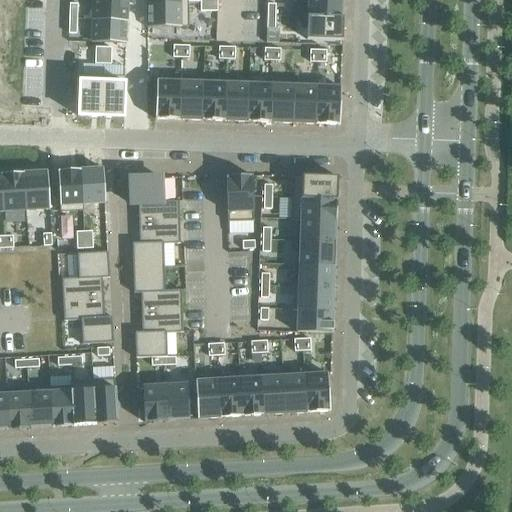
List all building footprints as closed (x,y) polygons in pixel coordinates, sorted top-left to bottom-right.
[(0,0),(0,24),(19,25),(20,0),(0,0)] [(92,0),(91,20),(126,22),(127,0),(92,0)] [(307,0),(307,18),(342,20),(343,0),(307,0)] [(200,12),(217,12),(217,4),(199,4),(200,12)] [(69,5),(68,19),(76,20),(77,5),(69,5)] [(146,5),(146,28),(187,28),(187,5),(146,5)] [(267,5),(266,17),(275,17),(275,5),(267,5)] [(275,17),(266,17),(266,29),(274,29),(275,17)] [(307,18),(306,41),(342,42),(342,20),(307,18)] [(76,35),(76,20),(68,19),(68,34),(76,35)] [(91,20),(90,43),(103,43),(125,44),(126,22),(91,20)] [(0,24),(0,54),(18,55),(19,25),(0,24)] [(172,46),(172,58),(180,59),(181,47),(172,46)] [(181,47),(180,59),(188,59),(189,47),(181,47)] [(102,61),(103,48),(95,48),(94,60),(102,61)] [(111,49),(103,48),(102,61),(111,61),(111,49)] [(218,48),(218,60),(226,60),(226,48),(218,48)] [(226,48),(226,60),(234,61),(234,48),(226,48)] [(264,49),(263,62),(271,62),(272,50),(264,49)] [(272,50),(271,62),(279,62),(280,50),(272,50)] [(309,51),(309,63),(317,63),(317,51),(309,51)] [(317,51),(317,63),(325,64),(325,51),(317,51)] [(0,54),(0,84),(17,85),(18,55),(0,54)] [(79,76),(78,117),(100,118),(102,77),(79,76)] [(102,77),(100,118),(123,119),(124,77),(102,77)] [(155,120),(179,121),(180,83),(156,82),(155,120)] [(179,121),(201,122),(203,84),(180,83),(179,121)] [(0,84),(0,114),(16,115),(17,85),(0,84)] [(224,123),(225,84),(203,84),(201,122),(224,123)] [(248,85),(225,84),(224,123),(247,123),(248,85)] [(248,85),(247,123),(270,124),(271,86),(248,85)] [(270,124),(293,125),(294,87),(271,86),(270,124)] [(294,87),(293,125),(315,125),(317,87),(294,87)] [(340,88),(317,87),(315,125),(339,126),(340,88)] [(102,169),(80,171),(82,212),(83,212),(82,206),(104,204),(102,169)] [(80,171),(57,172),(59,213),(82,212),(80,171)] [(47,172),(23,174),(25,212),(49,211),(47,172)] [(23,174),(0,175),(2,213),(25,212),(23,174)] [(163,176),(127,177),(128,208),(137,208),(138,225),(179,223),(178,202),(164,203),(163,176)] [(292,176),(291,198),(336,199),(337,178),(292,176)] [(227,223),(253,222),(251,177),(225,178),(227,223)] [(263,186),(263,198),(271,198),(272,186),(263,186)] [(263,198),(263,210),(271,210),(271,198),(263,198)] [(336,199),(291,198),(290,219),(300,220),(336,221),(336,199)] [(335,242),(336,221),(300,220),(299,241),(335,242)] [(138,244),(131,244),(132,269),(163,268),(163,245),(179,245),(179,223),(138,225),(138,244)] [(262,229),(262,241),(270,241),(270,229),(262,229)] [(91,232),(83,233),(84,250),(92,249),(91,232)] [(75,233),(76,250),(84,250),(83,233),(75,233)] [(50,234),(42,235),(43,247),(51,247),(50,234)] [(12,237),(4,237),(5,249),(13,249),(12,237)] [(262,241),(261,253),(269,253),(270,241),(262,241)] [(334,267),(335,242),(299,241),(298,265),(334,267)] [(254,242),(241,242),(242,250),(254,250),(254,242)] [(78,279),(61,280),(62,301),(103,299),(102,280),(109,279),(107,253),(76,255),(78,279)] [(298,287),(333,288),(334,267),(298,265),(289,265),(288,287),(298,287)] [(163,268),(132,269),(133,294),(140,294),(141,314),(181,312),(181,291),(164,291),(163,268)] [(260,275),(260,287),(268,287),(269,275),(260,275)] [(260,287),(260,299),(268,299),(268,287),(260,287)] [(287,308),(297,308),(333,309),(333,288),(298,287),(288,287),(287,308)] [(103,299),(62,301),(63,323),(80,321),(81,346),(112,344),(111,318),(104,318),(103,299)] [(333,309),(297,308),(296,330),(332,331),(333,309)] [(259,309),(259,322),(267,322),(268,310),(259,309)] [(141,333),(134,333),(135,359),(150,359),(162,358),(166,358),(165,334),(182,334),(182,327),(181,312),(141,314),(141,333)] [(301,340),(293,341),(294,353),(302,352),(301,340)] [(309,340),(301,340),(302,352),(310,352),(309,340)] [(258,342),(250,343),(251,355),(259,355),(258,342)] [(266,342),(258,342),(259,355),(267,354),(266,342)] [(223,344),(215,345),(216,357),(224,356),(223,344)] [(215,345),(207,345),(208,358),(216,357),(215,345)] [(108,349),(96,349),(96,357),(109,357),(108,349)] [(69,358),(57,359),(57,367),(69,366),(69,358)] [(81,358),(69,358),(69,366),(81,366),(81,358)] [(163,359),(163,367),(175,366),(175,358),(163,359)] [(151,367),(163,367),(163,359),(151,359),(151,367)] [(38,360),(26,361),(26,369),(38,368),(38,360)] [(26,361),(14,362),(14,370),(26,369),(26,361)] [(326,375),(304,376),(304,380),(306,414),(329,413),(326,375)] [(282,377),(284,415),(306,414),(304,380),(304,376),(282,377)] [(260,378),(263,417),(284,415),(282,377),(260,378)] [(260,378),(239,380),(241,418),(263,417),(260,378)] [(93,381),(95,426),(118,425),(115,379),(93,381)] [(241,418),(239,380),(217,381),(220,419),(241,418)] [(74,427),(95,426),(93,381),(71,382),(71,387),(74,427)] [(217,381),(194,382),(197,420),(220,419),(217,381)] [(186,384),(164,385),(166,422),(188,421),(188,419),(186,385),(186,384)] [(141,387),(143,422),(143,423),(166,422),(164,385),(141,387)] [(71,387),(50,388),(52,429),(74,427),(71,387)] [(28,389),(29,394),(31,430),(52,429),(50,388),(28,389)] [(31,430),(29,394),(7,395),(9,431),(31,430)] [(0,395),(0,431),(9,431),(7,395),(0,395)]
